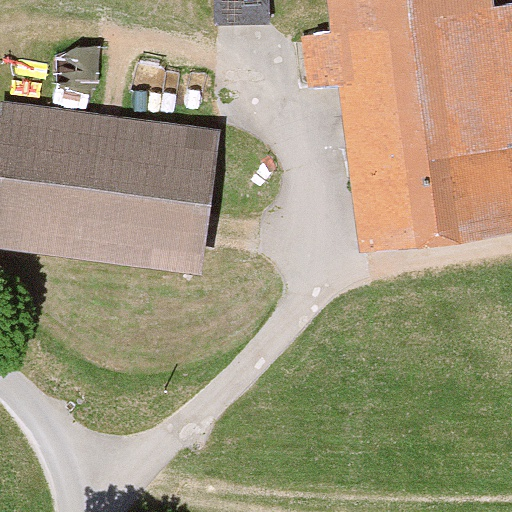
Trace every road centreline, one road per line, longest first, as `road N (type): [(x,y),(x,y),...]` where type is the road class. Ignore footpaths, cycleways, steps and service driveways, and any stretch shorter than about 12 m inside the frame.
road 1 (track): [(75,490),(511,507)]
road 2 (unclassified): [(77,511),(56,436),(0,378)]
